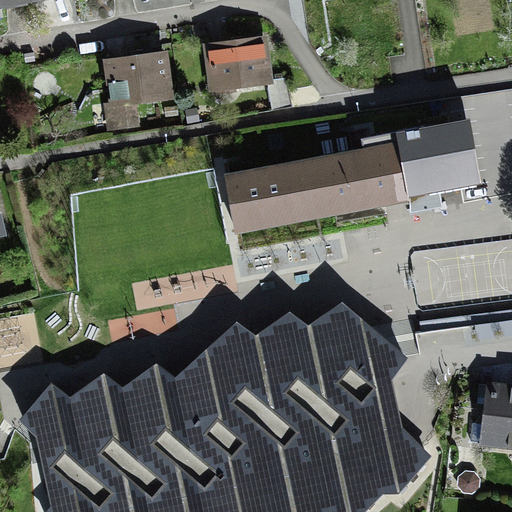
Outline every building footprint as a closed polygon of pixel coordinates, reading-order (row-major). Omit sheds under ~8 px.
[(263,39),(208,46),(214,91),(234,89),(233,85),(268,80),(263,39)] [(108,61),(114,105),(107,106),(110,126),(137,122),(134,100),(169,95),(163,54),(108,61)] [(226,177),(236,228),(438,190),(440,204),(465,200),(448,122),(362,138),(364,152),(226,177)] [(364,511),(382,494),(399,494),(432,456),(402,427),(397,404),(392,379),(408,358),(342,302),(308,325),(290,311),(256,335),(237,322),(175,378),(156,363),(123,387),(104,373),(70,397),(51,382),(19,420),(36,438),(50,506),(45,511),(364,511)] [(511,392),(486,389),(484,423),(494,424),(492,443),(511,445),(511,392)]
